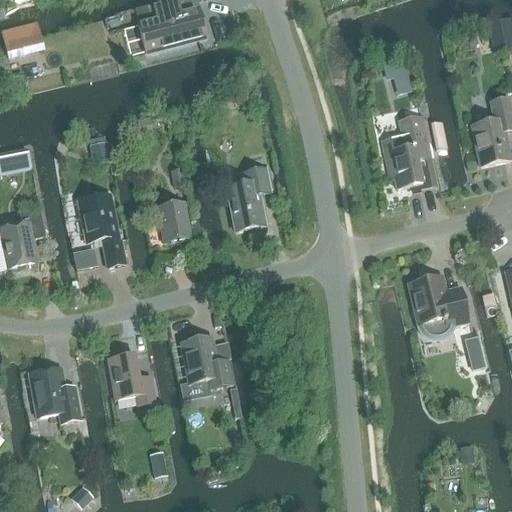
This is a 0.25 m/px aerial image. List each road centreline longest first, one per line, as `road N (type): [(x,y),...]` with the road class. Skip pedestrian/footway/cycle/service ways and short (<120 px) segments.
road 1 (residential): [(0,324),(52,327),(332,258)]
road 2 (residential): [(332,258),(293,72),(266,0)]
road 3 (residential): [(356,511),(332,258)]
road 4 (residential): [(332,258),(511,211)]
